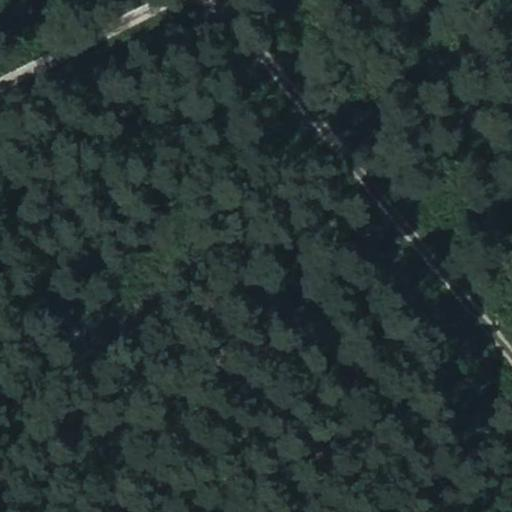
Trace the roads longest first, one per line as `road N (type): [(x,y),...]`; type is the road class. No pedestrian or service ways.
road 1 (track): [(217,0),(511,353)]
road 2 (track): [(171,0),(0,83)]
